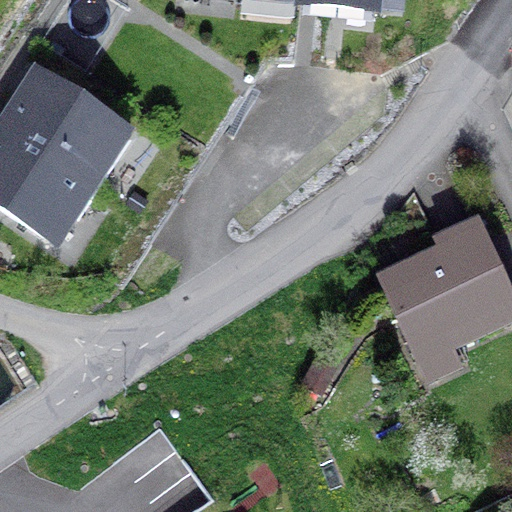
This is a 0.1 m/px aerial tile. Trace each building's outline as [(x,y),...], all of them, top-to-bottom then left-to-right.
[(70,0),(52,30),(96,56),(129,0),(70,0)] [(40,81),(4,136),(95,195),(130,140),(40,81)] [(78,221),(95,195),(4,136),(0,142),(0,210),(50,243),(68,215),(78,221)] [(459,366),(451,347),(511,319),(511,303),(477,228),(435,247),(442,263),(385,289),(426,381),(459,366)] [(316,361),(302,387),(320,397),(334,370),(316,361)] [(374,371),(366,381),(376,388),(383,379),(374,371)]
